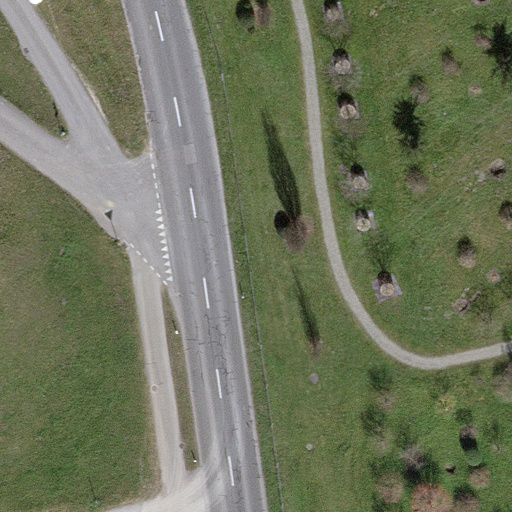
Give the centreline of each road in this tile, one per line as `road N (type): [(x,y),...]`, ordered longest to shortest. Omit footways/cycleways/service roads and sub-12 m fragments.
road 1 (tertiary): [(202,261),(154,0)]
road 2 (track): [(139,222),(11,0)]
road 3 (tertiary): [(236,511),(202,261)]
road 4 (residential): [(202,261),(0,119)]
